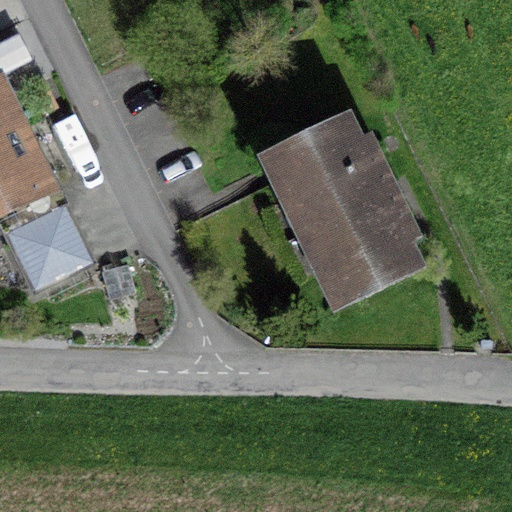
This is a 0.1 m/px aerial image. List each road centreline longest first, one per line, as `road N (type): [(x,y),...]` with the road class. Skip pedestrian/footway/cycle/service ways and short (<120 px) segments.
road 1 (residential): [(222,370),(40,0)]
road 2 (residential): [(222,370),(511,384)]
road 3 (residential): [(0,364),(222,370)]
